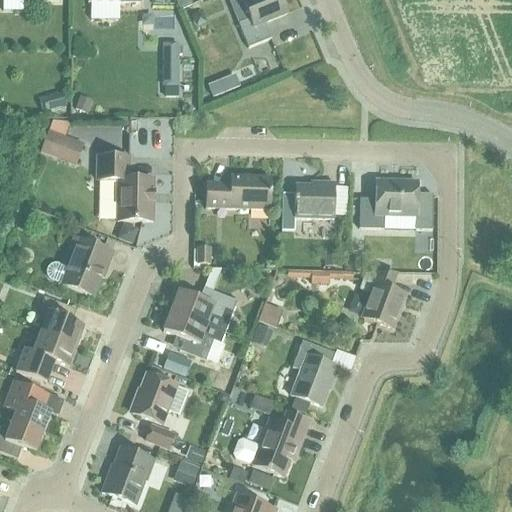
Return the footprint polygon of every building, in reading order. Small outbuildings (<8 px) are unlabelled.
[(187,0),(172,0),(178,12),(191,7),(187,0)] [(249,21),(238,25),(248,50),(271,40),(264,24),(286,15),(280,0),(249,0),(242,3),(249,21)] [(162,87),(177,87),(177,66),(162,66),(162,87)] [(220,82),(207,87),(212,99),(225,94),(220,82)] [(47,100),(51,112),(65,107),(61,96),(47,100)] [(90,104),(79,99),(74,111),(85,116),(90,104)] [(74,126),(74,137),(108,138),(107,147),(126,147),(126,127),(74,126)] [(57,160),(65,139),(48,133),(40,154),(57,160)] [(152,224),(153,182),(128,181),(129,159),(97,159),(96,182),(117,182),(117,223),(152,224)] [(270,212),(270,180),(230,179),(229,187),(205,186),(205,211),(270,212)] [(384,217),(415,218),(415,232),(431,232),(431,196),(416,196),(417,184),(376,183),(375,201),(359,200),(358,230),(383,231),(384,217)] [(283,196),(282,232),(293,232),(293,220),(333,221),(334,185),(321,185),(321,189),(294,188),(294,197),(283,196)] [(13,219),(24,224),(29,212),(17,207),(13,219)] [(118,241),(131,246),(136,233),(123,228),(118,241)] [(62,286),(61,286),(92,298),(102,273),(104,274),(112,254),(74,240),(68,256),(73,257),(68,270),(58,266),(54,265),(51,266),(48,269),(46,273),(47,277),(49,280),(52,282),(62,286)] [(195,249),(195,266),(210,266),(210,249),(195,249)] [(324,268),(338,268),(338,258),(324,257),(324,268)] [(226,290),(226,270),(211,270),(211,290),(226,290)] [(345,283),(345,274),(291,271),(291,281),(345,283)] [(260,289),(270,283),(265,273),(254,278),(260,289)] [(389,292),(395,277),(365,276),(360,291),(371,295),(362,320),(392,331),(404,297),(389,292)] [(178,293),(170,313),(206,327),(225,335),(232,315),(237,303),(203,290),(199,301),(178,293)] [(40,334),(76,348),(84,327),(64,320),(69,309),(44,299),(36,319),(45,323),(40,334)] [(264,306),(258,323),(275,329),(281,312),(264,306)] [(170,313),(163,334),(176,339),(183,342),(179,353),(205,363),(205,362),(213,343),(220,346),(225,335),(206,327),(170,313)] [(257,327),(250,344),(264,349),(270,332),(257,327)] [(76,348),(40,334),(36,346),(27,343),(15,374),(49,387),(58,365),(68,369),(76,348)] [(330,367),(335,356),(302,343),(292,370),(300,373),(290,398),(321,409),(330,384),(332,385),(338,370),(330,367)] [(339,350),(334,362),(354,370),(359,357),(339,350)] [(168,355),(163,370),(177,376),(183,360),(168,355)] [(187,392),(146,377),(131,416),(161,427),(166,414),(177,418),(187,392)] [(15,388),(7,410),(15,414),(12,423),(42,435),(50,415),(43,412),(47,401),(41,398),(15,388)] [(254,397),(249,410),(259,414),(264,401),(254,397)] [(235,460),(239,462),(251,467),(251,468),(283,480),(295,448),(299,450),(309,423),(286,414),(281,426),(269,421),(259,447),(242,441),(237,443),(232,456),(235,460)] [(0,429),(0,454),(17,461),(22,450),(35,455),(42,435),(12,423),(8,433),(0,429)] [(173,437),(151,428),(145,442),(168,451),(173,437)] [(205,453),(192,448),(188,460),(201,465),(205,453)] [(153,463),(120,450),(113,467),(115,468),(111,478),(108,477),(101,494),(135,507),(144,483),(146,483),(153,463)] [(199,470),(185,465),(178,484),(192,489),(199,470)] [(252,473),(247,485),(267,492),(271,480),(252,473)] [(201,477),(201,490),(226,491),(226,478),(201,477)] [(232,510),(231,511),(275,511),(276,511),(235,496),(230,510),(232,510)]
